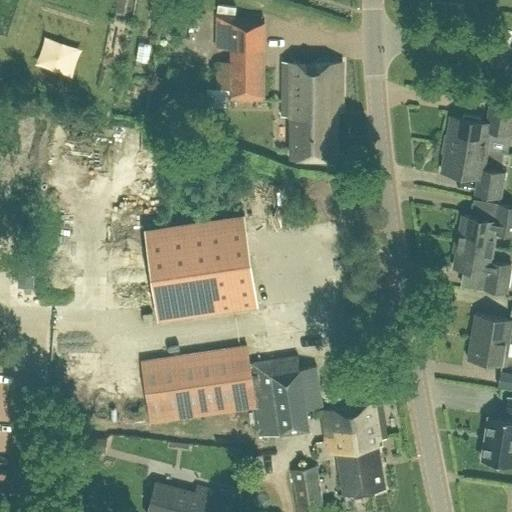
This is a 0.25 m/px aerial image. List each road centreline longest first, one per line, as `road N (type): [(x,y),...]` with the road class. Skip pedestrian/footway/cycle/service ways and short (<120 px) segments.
road 1 (tertiary): [(442,511),(385,202),(373,42)]
road 2 (residential): [(511,60),(446,41),(373,42)]
